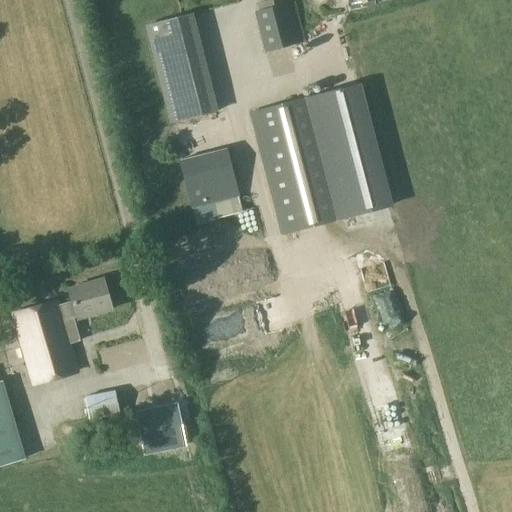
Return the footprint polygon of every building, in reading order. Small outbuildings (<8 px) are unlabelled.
[(264,51),(299,42),(289,3),(255,11),(264,51)] [(149,46),(196,34),(191,14),(144,27),(149,46)] [(356,85),(251,113),(282,234),(388,207),(356,85)] [(191,207),(238,195),(227,149),(180,160),(191,207)] [(77,318),(111,308),(103,280),(69,290),(77,318)] [(69,343),(80,340),(68,302),(57,306),(56,302),(13,315),(34,382),(77,369),(69,343)] [(2,381),(0,381),(0,465),(25,458),(2,381)] [(88,420),(120,413),(115,390),(84,396),(88,420)] [(187,447),(178,402),(135,411),(144,455),(187,447)]
